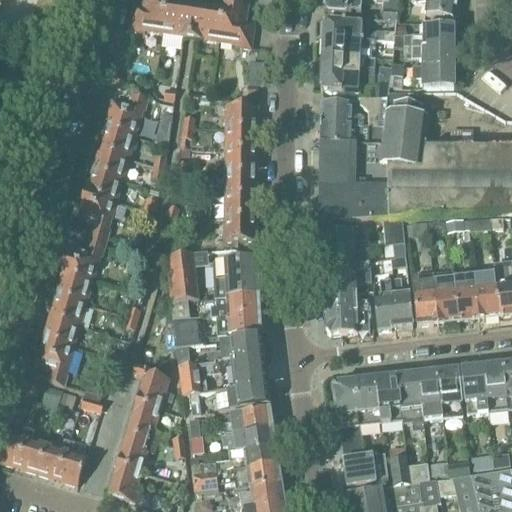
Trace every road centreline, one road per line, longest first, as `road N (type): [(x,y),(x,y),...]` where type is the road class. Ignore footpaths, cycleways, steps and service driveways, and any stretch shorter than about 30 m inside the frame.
road 1 (residential): [(294,360),(283,160),(290,0)]
road 2 (tertiary): [(0,318),(98,0)]
road 3 (residential): [(511,334),(294,360)]
road 4 (residential): [(319,511),(294,360)]
